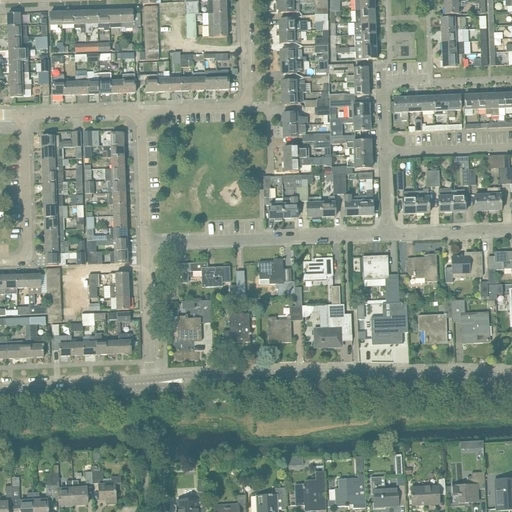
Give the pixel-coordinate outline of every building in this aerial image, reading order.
[(299,0),(278,1),(278,3),(276,3),(276,10),(278,10),(279,13),(299,13),(299,0)] [(327,0),(314,0),(315,15),(327,15),(327,0)] [(374,10),(374,0),(354,0),(355,11),(374,10)] [(226,1),(213,2),(214,14),(226,13),(226,1)] [(458,2),(444,3),(444,15),(458,15),(458,2)] [(193,3),(186,3),(186,15),(195,14),(199,14),(198,3),(193,3)] [(120,11),(121,23),(133,23),(133,27),(140,27),(140,14),(133,14),(133,10),(120,11)] [(374,10),(355,11),(355,23),(361,23),(375,22),(374,10)] [(109,11),(97,12),(97,24),(109,24),(109,11)] [(121,23),(120,11),(109,11),(109,24),(109,28),(121,28),(121,23)] [(73,12),(62,13),(62,26),(74,25),(73,12)] [(85,12),(73,12),(74,25),(80,25),(80,33),(86,33),(85,12)] [(97,12),(85,12),(86,33),(92,33),(91,25),(97,24),(97,12)] [(62,26),(62,13),(50,13),(50,26),(62,26)] [(226,13),(214,14),(214,25),(227,25),(226,13)] [(20,26),(20,14),(7,15),(8,27),(20,26)] [(195,14),(186,15),(186,27),(195,26),(195,14)] [(328,30),(327,15),(315,15),(315,22),(322,22),(322,31),(328,30)] [(441,32),(454,31),(454,18),(441,18),(441,32)] [(306,23),(294,23),(294,20),(279,20),(279,32),(294,32),(306,31),(306,23)] [(361,23),(362,31),(355,32),(355,35),(375,35),(375,22),(361,23)] [(227,25),(214,25),(214,37),(227,37),(227,25)] [(26,26),(20,26),(8,27),(8,39),(26,38),(26,26)] [(196,39),(195,26),(186,27),(187,39),(196,39)] [(328,30),(322,31),(322,39),(315,39),(315,46),(328,46),(328,30)] [(454,31),(441,32),(442,44),(455,43),(454,31)] [(294,32),(279,32),(280,44),(294,44),(294,32)] [(375,35),(355,35),(355,48),(362,48),(362,47),(376,47),(375,35)] [(28,37),(26,38),(8,39),(8,50),(27,50),(27,43),(28,43),(28,37)] [(466,43),(455,43),(442,44),(442,56),(466,55),(466,43)] [(328,46),(315,46),(315,53),(322,53),(322,58),(315,58),(315,61),(328,60),(328,46)] [(376,60),(376,47),(362,47),(362,48),(355,48),(350,49),(351,54),(355,53),(356,60),(376,60)] [(27,50),(8,50),(9,62),(27,61),(27,50)] [(301,51),(295,51),(295,50),(280,51),(280,63),(302,62),(301,51)] [(98,55),(86,55),(87,61),(87,62),(87,63),(99,63),(99,62),(98,55)] [(192,67),(192,55),(180,56),(181,69),(192,68),(192,67)] [(204,60),(204,55),(192,55),(192,67),(198,67),(198,61),(204,61),(204,60)] [(466,56),(466,55),(442,56),(442,68),(462,67),(462,56),(466,56)] [(63,61),(63,56),(52,57),(52,62),(59,62),(59,65),(63,65),(63,61)] [(328,60),(315,61),(315,62),(318,61),(319,69),(314,69),(314,77),(328,76),(328,74),(328,65),(328,60)] [(27,61),(9,62),(9,74),(28,73),(27,61)] [(303,62),(302,62),(280,63),(281,75),(295,74),(295,72),(303,72),(303,62)] [(368,69),(354,69),(354,64),(344,65),(344,71),(354,70),(354,76),(346,76),(347,82),(368,82),(368,69)] [(344,65),(328,65),(328,74),(344,74),(344,71),(344,65)] [(217,90),(216,71),(204,72),(205,78),(205,91),(217,90)] [(216,71),(217,90),(229,90),(228,71),(216,71)] [(100,95),(99,72),(94,72),(94,79),(87,79),(87,83),(88,95),(100,95)] [(105,82),(105,74),(105,72),(99,72),(100,95),(111,94),(111,82),(105,82)] [(28,81),(28,73),(9,74),(10,86),(31,85),(31,81),(28,81)] [(64,96),(64,84),(64,75),(51,75),(52,96),(64,96)] [(123,76),(123,82),(124,94),(135,93),(135,75),(123,76)] [(158,93),(157,80),(157,75),(137,76),(138,81),(145,81),(146,93),(158,93)] [(328,84),(328,76),(314,77),(314,85),(321,84),(328,84)] [(205,91),(205,78),(193,79),(193,91),(205,91)] [(170,92),(169,79),(157,80),(158,93),(170,92)] [(181,79),(169,79),(170,92),(181,92),(181,79)] [(193,91),(193,79),(181,79),(181,92),(193,91)] [(304,81),(296,81),(281,82),(281,93),(303,93),(310,92),(310,84),(304,84),(304,81)] [(124,94),(123,82),(111,82),(111,94),(124,94)] [(369,95),(368,82),(347,82),(347,89),(355,89),(355,96),(369,95)] [(76,95),(76,83),(64,84),(64,96),(76,95)] [(87,83),(76,83),(76,95),(88,95),(87,83)] [(31,85),(10,86),(10,98),(23,97),(22,90),(31,90),(31,85)] [(303,93),(281,93),(282,106),(297,105),(297,103),(303,103),(303,93)] [(491,116),(490,94),(477,95),(478,110),(484,110),(485,116),(491,116)] [(504,109),(504,94),(490,94),(491,116),(491,117),(498,117),(498,109),(504,109)] [(478,110),(477,95),(464,96),(465,110),(478,110)] [(447,96),(433,97),(434,112),(434,116),(447,116),(447,96)] [(454,119),(454,111),(461,111),(460,96),(447,96),(447,116),(448,119),(454,119)] [(420,97),(407,98),(408,113),(421,112),(420,97)] [(434,112),(433,97),(420,97),(421,112),(434,112)] [(408,113),(407,98),(394,99),(394,113),(400,113),(401,121),(408,121),(407,113),(408,113)] [(317,99),(317,108),(329,107),(329,101),(329,99),(321,99),(317,99)] [(369,105),(353,105),(349,106),(349,118),(370,118),(369,105)] [(329,108),(329,107),(317,108),(314,108),(314,114),(318,116),(330,116),(329,108)] [(306,118),(297,118),(297,113),(282,114),(283,126),(297,125),(304,125),(307,125),(306,118)] [(370,118),(349,118),(330,119),(330,130),(343,130),(343,123),(354,122),(354,131),(370,131),(370,118)] [(415,127),(408,127),(409,132),(422,131),(421,127),(421,120),(415,121),(415,127)] [(305,137),(304,125),(297,125),(283,126),(283,138),(305,137)] [(73,147),(81,147),(80,132),(72,132),(73,147)] [(103,146),(123,146),(123,134),(110,134),(111,142),(102,142),(103,146)] [(41,148),(62,148),(62,143),(59,143),(59,136),(41,137),(41,148)] [(354,136),(346,136),(346,144),(346,149),(354,148),(354,155),(371,155),(370,141),(354,142),(354,136)] [(330,140),(315,141),(315,149),(331,148),(331,144),(330,141),(330,140)] [(123,146),(103,146),(103,152),(111,152),(111,158),(124,157),(123,146)] [(81,157),(81,147),(73,147),(73,157),(81,157)] [(304,159),(308,159),(308,149),(298,150),(298,147),(283,148),(284,160),(304,159)] [(62,148),(41,148),(42,160),(63,159),(62,148)] [(371,155),(354,155),(354,162),(347,162),(347,166),(331,167),(331,175),(339,174),(345,174),(345,175),(352,174),(352,168),(355,168),(355,169),(371,168),(371,155)] [(124,169),(124,157),(111,158),(112,170),(124,169)] [(498,169),(504,169),(504,160),(504,157),(486,157),(486,169),(498,169)] [(325,158),(308,159),(304,159),(284,160),(284,172),(299,171),(299,165),(325,164),(331,167),(331,158),(325,158)] [(63,171),(63,159),(42,160),(42,172),(63,171)] [(125,181),(124,169),(112,170),(105,170),(105,181),(107,181),(112,181),(125,181)] [(63,183),(63,171),(42,172),(43,184),(63,183)] [(301,176),(301,188),(307,188),(307,184),(313,184),(313,175),(301,176)] [(283,198),(275,199),(270,199),(269,177),(263,177),(264,206),(269,206),(269,219),(275,219),(275,221),(282,221),(282,219),(284,219),(283,204),(283,198)] [(125,193),(125,181),(112,181),(107,181),(107,193),(112,193),(125,193)] [(63,183),(43,184),(43,196),(64,195),(63,183)] [(452,213),(451,196),(451,189),(438,190),(439,213),(452,213)] [(500,195),(494,195),(494,189),(487,189),(487,195),(488,211),(501,211),(500,195)] [(429,214),(428,197),(428,190),(423,190),(423,192),(415,192),(416,214),(429,214)] [(359,202),(359,216),(373,216),(372,191),(366,191),(367,201),(359,202)] [(416,214),(415,192),(402,192),(403,215),(416,214)] [(125,193),(112,193),(113,205),(126,204),(125,193)] [(69,195),(64,195),(43,196),(44,208),(63,207),(70,207),(69,195)] [(488,211),(487,195),(474,196),(475,212),(488,211)] [(359,216),(359,202),(351,202),(351,196),(344,196),(345,217),(359,216)] [(451,196),(452,213),(465,212),(464,196),(451,196)] [(320,197),(312,198),(307,198),(307,218),(312,218),(313,220),(319,220),(319,217),(321,217),(321,203),(320,197)] [(328,203),(321,203),(321,217),(335,217),(335,197),(328,197),(328,203)] [(290,204),(283,204),(284,219),(297,218),(297,198),(290,198),(290,204)] [(126,204),(113,205),(113,216),(126,216),(126,204)] [(63,219),(63,207),(44,208),(44,219),(63,219)] [(126,216),(113,216),(113,228),(126,228),(126,216)] [(92,217),(86,218),(86,230),(93,229),(94,229),(94,217),(92,217)] [(64,230),(63,219),(44,219),(44,231),(64,230)] [(126,228),(113,228),(110,229),(110,235),(106,235),(106,240),(127,240),(126,228)] [(106,240),(106,235),(93,235),(93,229),(86,230),(87,241),(102,241),(106,240)] [(64,242),(64,230),(44,231),(45,242),(64,242)] [(127,251),(127,240),(106,240),(106,245),(114,245),(114,252),(127,251)] [(68,242),(64,242),(45,242),(45,254),(64,253),(64,248),(68,247),(68,242)] [(96,243),(87,243),(88,253),(96,253),(96,246),(96,243)] [(127,251),(114,252),(115,264),(128,264),(127,251)] [(494,253),(494,263),(495,270),(502,270),(511,269),(511,252),(511,253),(511,252),(494,253)] [(69,253),(64,253),(45,254),(46,267),(65,266),(65,260),(69,260),(69,253)] [(86,253),(84,253),(78,253),(79,265),(86,265),(86,253)] [(88,264),(97,264),(97,253),(96,253),(88,253),(87,253),(88,264)] [(451,257),(452,268),(452,274),(465,274),(465,278),(482,277),(481,253),(469,253),(469,256),(459,257),(459,256),(457,256),(457,257),(451,257)] [(407,259),(408,269),(408,276),(425,275),(425,282),(437,282),(436,255),(427,255),(427,258),(407,259)] [(363,257),(363,267),(364,280),(374,279),(374,278),(388,278),(388,256),(363,257)] [(303,263),(304,273),(305,273),(305,280),(326,279),(326,277),(333,277),(332,258),(315,259),(315,262),(303,263)] [(291,270),(283,270),(283,260),(282,260),(282,262),(259,263),(259,281),(269,281),(269,284),(291,284),(291,270)] [(229,267),(224,268),(214,268),(214,270),(208,270),(207,263),(187,264),(187,272),(201,272),(202,288),(222,287),(222,283),(230,283),(229,267)] [(115,286),(128,286),(128,274),(115,274),(115,286)] [(28,275),(16,276),(17,288),(28,288),(28,275)] [(40,275),(28,275),(28,288),(28,296),(41,295),(40,275)] [(98,275),(88,275),(89,287),(97,287),(98,287),(98,275)] [(16,276),(4,276),(5,295),(17,295),(17,288),(16,276)] [(236,282),(236,293),(237,300),(245,300),(244,282),(236,282)] [(503,284),(495,285),(488,285),(488,299),(496,299),(496,296),(503,296),(503,284)] [(128,286),(115,286),(116,298),(129,297),(128,286)] [(97,287),(89,287),(89,299),(94,299),(97,299),(97,287)] [(340,305),(339,288),(331,288),(332,305),(340,305)] [(129,297),(116,298),(116,310),(129,310),(129,297)] [(452,322),(460,322),(459,313),(466,313),(466,300),(458,300),(451,301),(452,318),(452,322)] [(203,324),(212,324),(211,301),(210,301),(205,301),(202,301),(203,324)] [(452,318),(451,301),(442,301),(443,315),(426,316),(418,316),(418,324),(412,325),(412,332),(426,331),(427,341),(426,341),(426,342),(427,342),(427,344),(443,343),(443,333),(443,331),(447,331),(446,318),(452,318)] [(408,333),(406,303),(389,304),(390,310),(389,310),(389,312),(390,312),(390,317),(370,318),(371,346),(372,346),(372,345),(392,344),(392,342),(395,342),(395,344),(402,344),(402,345),(402,332),(407,332),(407,333),(408,333)] [(314,330),(315,346),(329,345),(329,347),(342,347),(341,336),(352,335),(351,315),(344,315),(344,305),(340,305),(332,305),(327,306),(328,329),(314,330)] [(291,320),(291,321),(302,321),(303,321),(302,321),(302,312),(302,306),(301,306),(295,307),(290,307),(291,320)] [(46,307),(29,308),(29,316),(46,315),(46,307)] [(29,316),(29,308),(17,308),(18,310),(18,316),(29,316)] [(223,331),(223,339),(222,339),(222,340),(223,340),(223,343),(250,342),(250,336),(251,336),(251,335),(250,335),(249,314),(229,315),(229,331),(223,331)] [(463,343),(488,341),(487,314),(466,315),(462,315),(462,322),(463,343)] [(61,323),(61,315),(48,316),(48,323),(61,323)] [(201,318),(187,319),(187,315),(185,315),(185,317),(177,317),(178,342),(201,341),(201,318)] [(93,323),(93,316),(82,316),(82,325),(82,327),(94,327),(93,323)] [(117,316),(117,323),(117,325),(130,325),(129,316),(117,316)] [(46,318),(29,319),(29,326),(30,337),(36,336),(36,326),(46,325),(46,318)] [(291,321),(291,320),(276,321),(276,318),(267,319),(268,334),(268,344),(291,343),(291,333),(291,321)] [(82,327),(82,325),(70,325),(70,334),(82,334),(82,327)] [(118,341),(119,354),(131,354),(130,334),(118,335),(118,341)] [(106,342),(100,342),(100,335),(94,335),(94,342),(95,355),(107,355),(106,342)] [(36,336),(30,337),(31,358),(43,358),(42,336),(36,336)] [(24,337),(25,346),(18,346),(19,359),(31,358),(30,337),(24,337)] [(119,354),(118,341),(106,342),(107,355),(119,354)] [(94,342),(83,343),(83,356),(95,355),(94,342)] [(83,343),(71,344),(71,356),(83,356),(83,343)] [(71,356),(71,344),(59,344),(60,357),(71,356)] [(18,346),(7,346),(7,359),(19,359),(18,346)] [(486,458),(485,441),(462,442),(463,453),(476,453),(476,459),(486,458)] [(295,458),(286,459),(287,463),(287,467),(295,466),(295,463),(295,458)] [(103,472),(92,472),(92,484),(98,484),(99,500),(106,500),(106,503),(116,503),(115,490),(121,490),(120,478),(111,479),(111,485),(103,486),(103,472)] [(451,487),(445,487),(445,490),(445,495),(452,495),(452,497),(458,496),(458,504),(478,503),(477,493),(477,490),(485,489),(484,473),(471,473),(471,477),(467,477),(467,485),(451,486),(451,487)] [(335,490),(335,497),(336,507),(345,507),(348,507),(347,503),(352,503),(353,509),(360,509),(359,487),(365,486),(364,476),(357,476),(358,479),(338,480),(339,490),(335,490)] [(406,502),(405,492),(404,478),(396,479),(396,489),(383,490),(383,488),(381,488),(381,478),(370,478),(371,495),(374,495),(375,508),(398,507),(397,499),(405,499),(405,502),(406,502)] [(439,487),(411,488),(411,496),(412,506),(426,505),(426,503),(439,503),(439,505),(439,495),(445,495),(445,490),(445,487),(445,485),(444,479),(438,479),(439,487)] [(511,480),(496,482),(497,501),(497,511),(511,509),(511,480)] [(72,481),(72,489),(73,505),(87,505),(86,488),(78,489),(78,481),(72,481)] [(296,506),(304,506),(305,511),(306,511),(306,510),(310,510),(310,511),(326,510),(324,481),(310,482),(310,485),(295,486),(296,506)] [(286,510),(285,499),(285,488),(275,488),(275,496),(255,497),(256,511),(277,511),(277,508),(285,507),(285,510),(286,510)] [(73,505),(72,489),(59,490),(59,506),(73,505)] [(197,501),(177,502),(177,511),(206,511),(206,494),(197,495),(197,501)] [(33,511),(33,501),(19,502),(19,511),(33,511)] [(33,501),(33,511),(47,511),(47,501),(33,501)] [(245,511),(245,506),(245,501),(237,501),(238,508),(214,509),(214,511),(245,511)]
